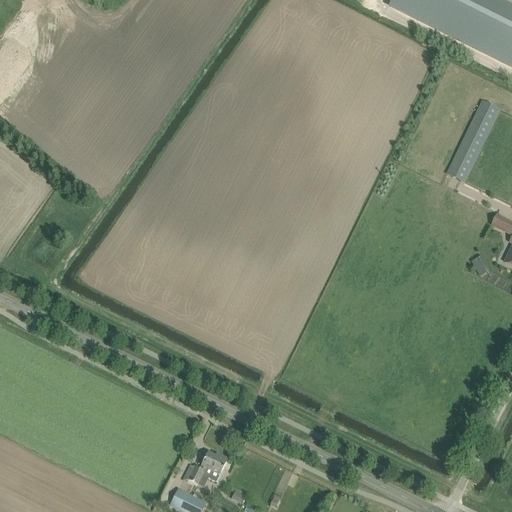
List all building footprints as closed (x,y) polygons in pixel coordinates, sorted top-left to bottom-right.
[(511,0),(393,0),(390,7),(511,67),(511,0)] [(465,184),(500,111),(482,102),(447,175),(465,184)] [(511,233),(511,223),(496,216),(491,226),(511,236),(511,233)] [(480,256),(470,261),(478,277),(488,272),(480,256)] [(227,463),(215,457),(208,454),(204,463),(200,470),(195,467),(194,468),(190,466),(187,472),(191,474),(188,480),(198,486),(203,477),(209,480),(216,483),(220,476),(222,472),(227,463)] [(178,490),(170,505),(182,511),(201,511),(206,504),(178,490)] [(234,490),(230,500),(242,505),(247,495),(234,490)] [(269,504),(274,507),(280,498),(275,495),(269,504)]
